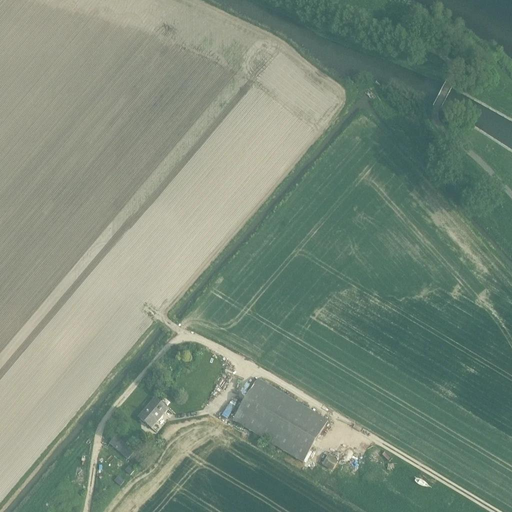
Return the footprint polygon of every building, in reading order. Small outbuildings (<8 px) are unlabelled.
[(213,376),(220,380),(227,365),(220,362),(213,376)] [(233,421),(252,432),(303,463),(327,422),(258,380),(233,421)] [(152,429),(168,410),(155,399),(138,418),(152,429)] [(115,437),(110,443),(128,459),(133,453),(115,437)] [(328,456),(322,466),(332,472),(337,462),(328,456)]
